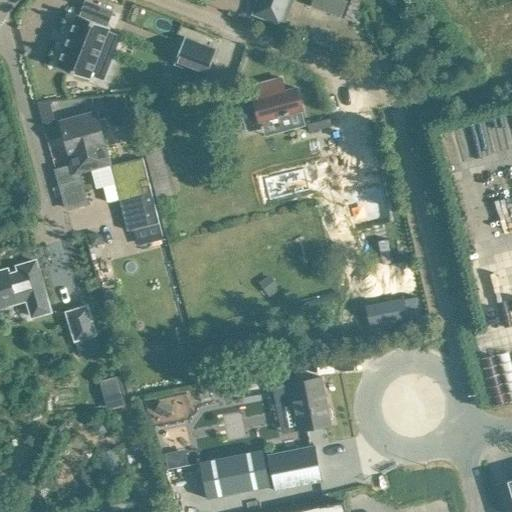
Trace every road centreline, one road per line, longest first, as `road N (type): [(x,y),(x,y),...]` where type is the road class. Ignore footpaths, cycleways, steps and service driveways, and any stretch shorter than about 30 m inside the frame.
road 1 (unclassified): [(472,442),(407,457),(382,447),(367,425),(366,397),(379,375),(412,365),(443,376),(461,402)]
road 2 (residential): [(394,111),(375,88),(151,0)]
road 3 (residential): [(0,31),(54,230)]
